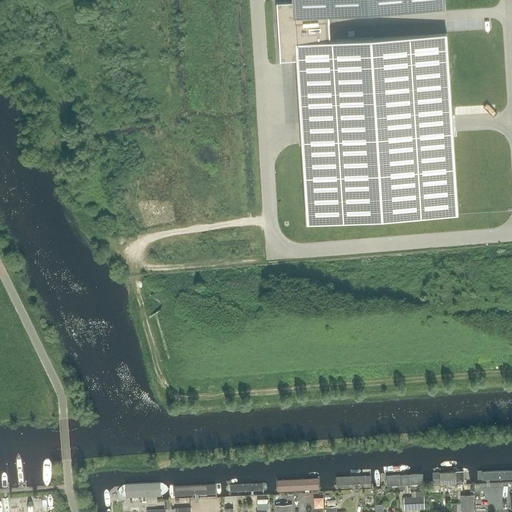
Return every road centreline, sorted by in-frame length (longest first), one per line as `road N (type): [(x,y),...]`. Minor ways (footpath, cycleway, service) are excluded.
road 1 (unclassified): [(257,0),(274,250),(511,231)]
road 2 (unknown): [(129,272),(166,390),(178,400),(511,376)]
road 3 (unclassified): [(0,267),(61,397),(77,511)]
